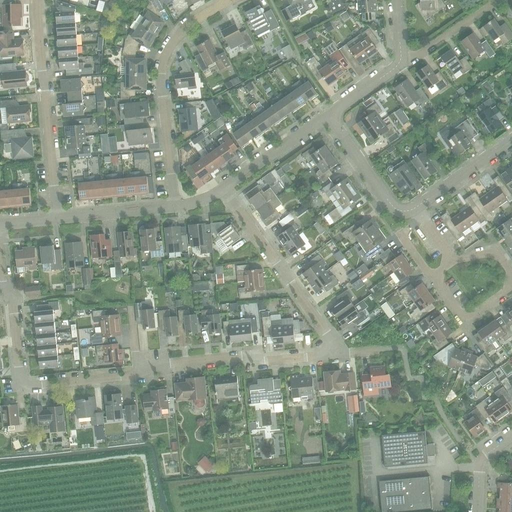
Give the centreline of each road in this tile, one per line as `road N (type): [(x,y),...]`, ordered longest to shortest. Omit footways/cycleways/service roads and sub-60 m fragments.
road 1 (residential): [(136,376),(168,363),(338,352),(228,191)]
road 2 (residential): [(0,256),(20,386),(136,376)]
road 3 (residential): [(175,205),(165,71),(181,32),(231,2)]
road 4 (residential): [(57,218),(37,0)]
road 5 (residential): [(416,207),(390,204),(328,116)]
road 6 (residential): [(228,191),(328,116)]
